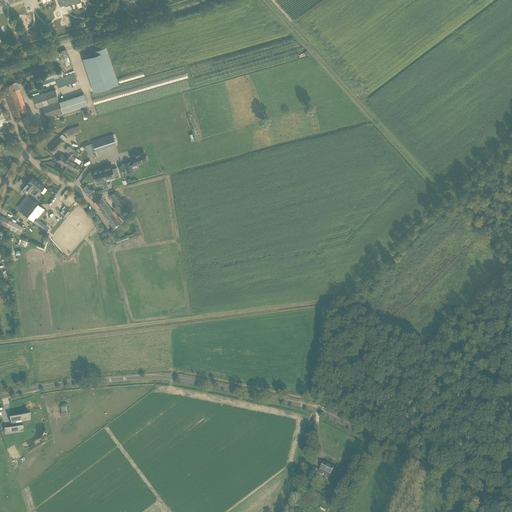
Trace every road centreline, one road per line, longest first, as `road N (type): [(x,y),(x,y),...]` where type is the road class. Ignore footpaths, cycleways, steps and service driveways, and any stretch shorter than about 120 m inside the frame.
road 1 (unclassified): [(511,508),(318,410),(191,381),(63,383),(0,397)]
road 2 (track): [(511,139),(345,306)]
road 3 (unclassified): [(0,59),(209,0)]
